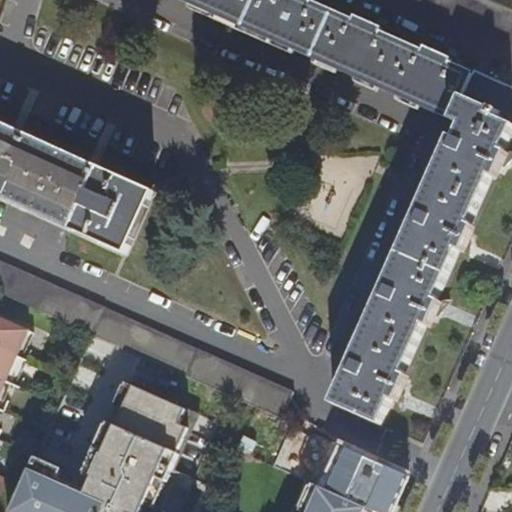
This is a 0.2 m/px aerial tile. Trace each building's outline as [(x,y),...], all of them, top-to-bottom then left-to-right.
[(296,0),(178,0),(451,122),(451,123),(459,127),(334,404),(381,426),(511,135),(511,89),(474,73),(471,78),(296,0)] [(413,0),(511,43),(511,13),(482,0),(413,0)] [(0,200),(127,259),(157,195),(0,124),(0,200)] [(0,294),(92,336),(104,309),(0,262),(0,294)] [(104,309),(92,336),(94,337),(149,361),(203,386),(257,410),(281,420),(293,394),(104,309)] [(0,319),(0,401),(31,333),(0,319)] [(35,335),(31,333),(0,401),(0,426),(5,415),(0,413),(12,387),(17,389),(28,363),(24,361),(35,335)] [(149,511),(163,483),(171,486),(183,458),(181,457),(192,432),(182,428),(189,412),(127,384),(85,477),(39,457),(14,511),(149,511)] [(0,495),(19,452),(19,451),(0,442),(0,495)] [(337,446),(328,466),(345,474),(354,454),(337,446)] [(345,474),(336,494),(376,511),(394,471),(354,454),(345,474)] [(376,511),(336,494),(309,482),(296,511),(376,511)]
